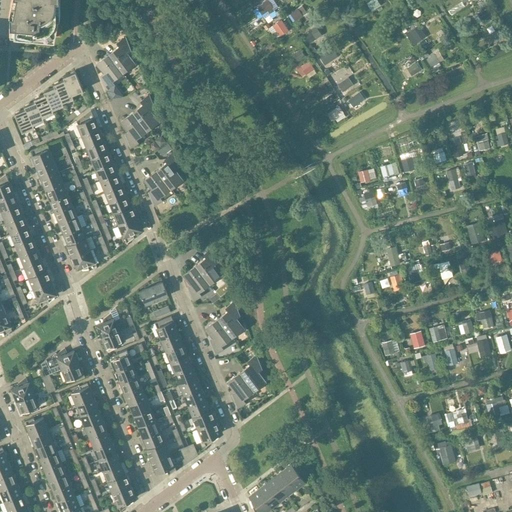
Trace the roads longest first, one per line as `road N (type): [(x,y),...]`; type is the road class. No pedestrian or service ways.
road 1 (residential): [(76,49),(233,429),(230,447),(216,458)]
road 2 (residential): [(153,505),(0,131)]
